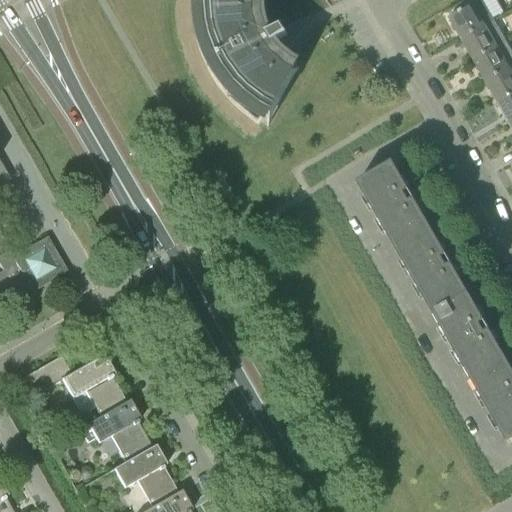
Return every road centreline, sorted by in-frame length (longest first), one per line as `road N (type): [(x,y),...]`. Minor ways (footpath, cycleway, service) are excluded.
road 1 (tertiary): [(309,511),(16,0)]
road 2 (residential): [(228,511),(115,315),(100,311),(0,367)]
road 3 (residential): [(511,234),(388,18),(393,0)]
